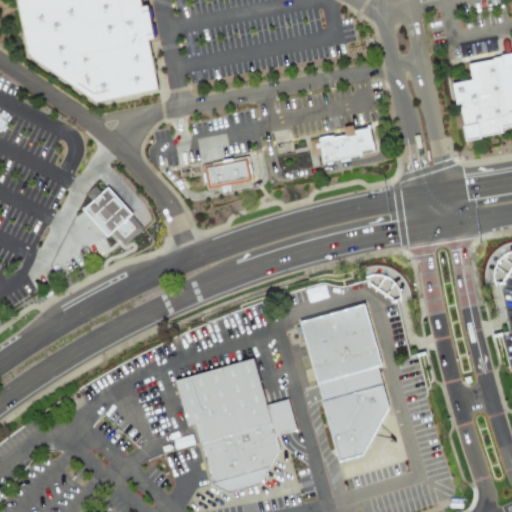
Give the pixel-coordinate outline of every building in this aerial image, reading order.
[(31,0),(39,56),(106,101),(171,89),(160,34),(168,33),(164,11),(157,13),(154,0),(31,0)] [(511,51),(511,121),(499,125),(501,130),(465,138),(462,125),(460,108),(457,108),(447,67),(500,57),(499,54),(511,51)] [(370,125),(376,148),(360,152),(360,156),(322,164),(320,152),(313,155),(310,141),(343,135),(341,128),(352,125),(353,130),(370,125)] [(204,167),(248,158),(252,179),(208,188),(204,167)] [(106,188),(98,195),(91,187),(85,194),(91,200),(81,210),(106,237),(109,234),(120,246),(139,230),(127,216),(129,214),(106,188)] [(302,320),(364,301),(379,364),(341,376),(346,392),(378,384),(385,408),(361,453),(338,460),(302,320)] [(265,406),(288,400),(296,430),(275,437),(279,447),(259,483),(229,493),(210,483),(193,425),(187,427),(173,382),(250,360),(265,406)]
